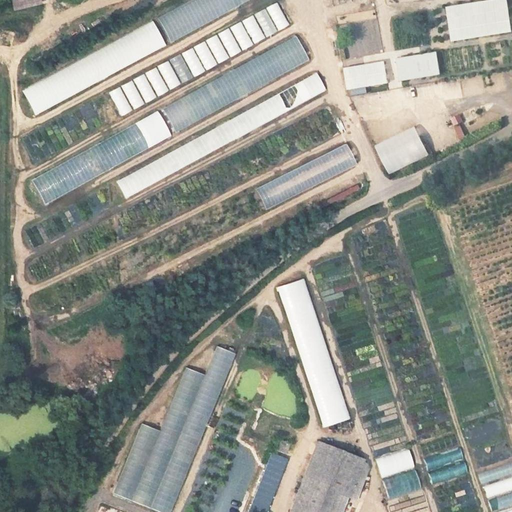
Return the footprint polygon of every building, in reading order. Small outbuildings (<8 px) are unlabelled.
[(5,0),(8,9),(37,2),(36,0),(5,0)] [(165,38),(249,0),(182,0),(154,13),(165,38)] [(485,0),(446,4),(449,38),(510,32),(507,0),(485,0)] [(117,110),(290,30),(279,5),(105,86),(117,110)] [(31,112),(165,47),(153,22),(19,87),(31,112)] [(297,38),(159,103),(171,129),(309,64),(297,38)] [(383,59),(342,67),(346,89),(387,81),(383,59)] [(121,193),(326,95),(318,77),(112,175),(121,193)] [(40,200),(171,140),(159,114),(28,175),(40,200)] [(450,117),(457,140),(465,137),(458,114),(450,117)] [(374,144),(387,173),(428,155),(414,125),(374,144)] [(251,186),(261,208),(354,166),(344,144),(251,186)] [(355,181),(321,198),(324,205),(358,189),(355,181)] [(348,418),(306,276),(277,285),(319,427),(348,418)] [(112,494),(161,511),(172,511),(230,351),(214,345),(204,374),(182,366),(159,430),(138,422),(112,494)] [(469,449),(505,437),(498,418),(463,429),(469,449)] [(429,484),(466,474),(459,446),(422,456),(429,484)] [(375,457),(386,498),(419,489),(408,448),(375,457)] [(265,511),(284,457),(267,451),(246,511),(265,511)] [(511,460),(477,471),(489,511),(511,505),(511,460)] [(304,477),(291,511),(331,511),(339,490),(304,477)]
